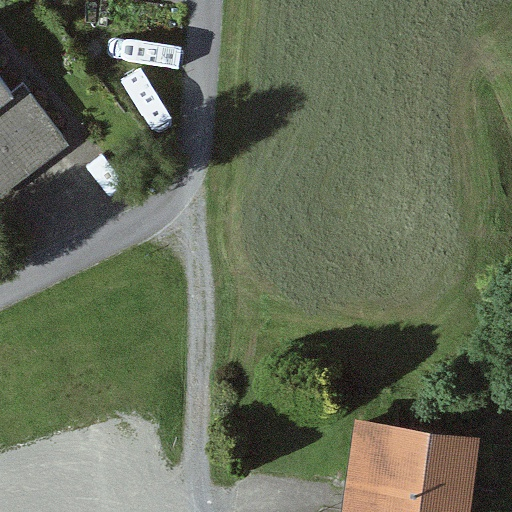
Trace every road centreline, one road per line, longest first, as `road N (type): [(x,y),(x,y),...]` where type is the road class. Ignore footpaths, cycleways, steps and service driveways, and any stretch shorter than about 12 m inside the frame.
road 1 (residential): [(0,295),(131,230),(187,174),(197,141),(207,0)]
road 2 (track): [(171,196),(201,275),(202,511)]
